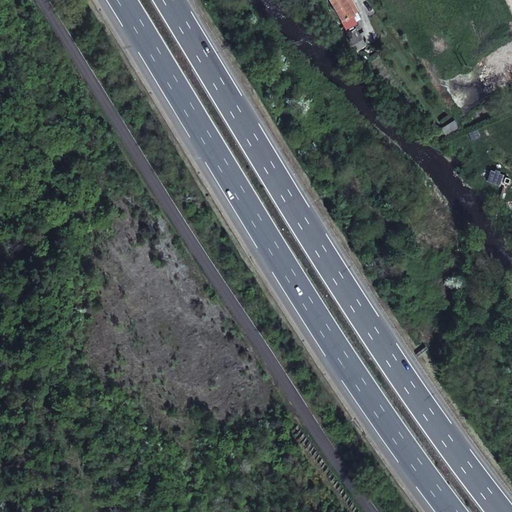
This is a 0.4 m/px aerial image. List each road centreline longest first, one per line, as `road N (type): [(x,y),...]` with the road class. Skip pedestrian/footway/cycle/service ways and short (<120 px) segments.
road 1 (motorway): [(501,511),(361,316),(167,0)]
road 2 (motorway): [(121,0),(279,256),(452,511)]
road 3 (unclassified): [(373,511),(42,0)]
